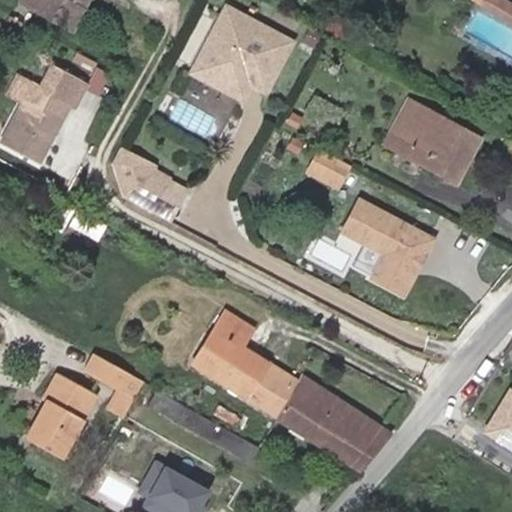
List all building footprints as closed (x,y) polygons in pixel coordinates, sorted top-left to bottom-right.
[(40,0),(36,10),(73,29),(88,0),(40,0)] [(225,4),(190,70),(228,90),(241,66),(248,63),(272,76),(292,39),(225,4)] [(241,66),(228,90),(241,98),(249,83),(264,90),(272,76),(248,63),(241,66)] [(90,84),(59,68),(48,90),(52,92),(45,106),(27,97),(24,102),(3,141),(40,161),(72,103),(79,106),(90,84)] [(45,106),(52,92),(48,90),(34,82),(19,75),(9,94),(24,102),(27,97),(45,106)] [(342,110),(316,97),(310,108),(337,123),(342,110)] [(479,138),(409,99),(386,143),(456,181),(479,138)] [(149,161),(118,145),(110,160),(121,194),(150,209),(166,178),(151,170),(148,164),(149,161)] [(320,149),(310,166),(337,181),(347,163),(320,149)] [(355,198),(337,230),(379,254),(366,277),(398,295),(410,274),(407,262),(414,250),(421,254),(429,239),(355,198)] [(71,207),(60,227),(79,238),(83,231),(98,238),(104,227),(71,207)] [(421,254),(414,250),(407,262),(410,274),(421,254)] [(296,383),(298,380),(243,346),(253,329),(226,311),(217,326),(192,363),(277,416),(293,387),(296,383)] [(122,413),(141,378),(90,350),(81,367),(117,387),(108,405),(122,413)] [(95,394),(59,373),(45,399),(48,401),(29,437),(61,456),(95,394)] [(324,389),(301,374),(298,380),(296,383),(320,397),(326,389),(325,389),(324,389)] [(336,454),(363,414),(360,412),(326,389),(320,397),(296,383),(293,387),(277,416),(333,452),(336,454)] [(172,396),(158,388),(149,405),(251,461),(258,449),(170,400),(172,396)] [(511,443),(511,390),(511,389),(487,429),(511,443)] [(392,434),(363,414),(336,454),(361,470),(392,434)] [(137,497),(165,511),(205,511),(218,488),(159,456),(137,497)]
